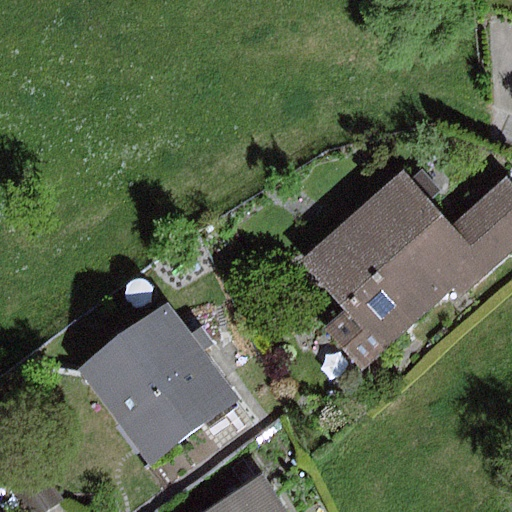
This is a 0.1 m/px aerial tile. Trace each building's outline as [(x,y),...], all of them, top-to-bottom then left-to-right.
[(405,174),(304,263),(344,308),(323,327),(361,370),(454,288),(463,299),(493,272),(452,225),(405,174)] [(511,182),(507,177),(452,225),(493,272),(511,254),(511,182)] [(168,305),(80,371),(152,465),(239,399),(197,343),(168,305)] [(27,445),(0,463),(33,511),(42,511),(63,498),(27,445)] [(292,511),(266,471),(203,511),(292,511)]
